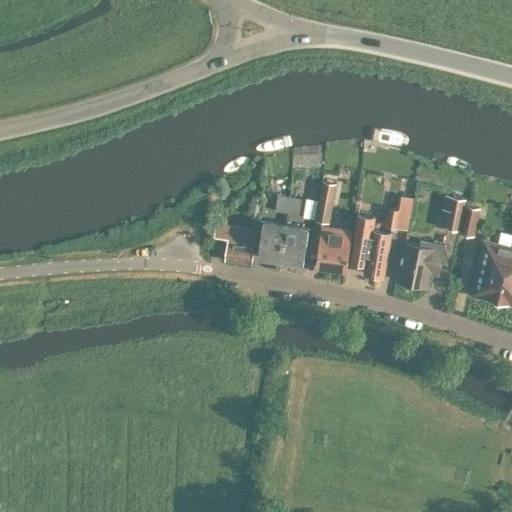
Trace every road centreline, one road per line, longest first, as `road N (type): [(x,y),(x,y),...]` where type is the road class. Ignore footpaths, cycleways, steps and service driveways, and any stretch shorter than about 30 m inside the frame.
road 1 (residential): [(191,264),(361,294),(511,342)]
road 2 (tertiary): [(221,58),(0,128)]
road 3 (tertiary): [(511,75),(303,32)]
road 4 (unclassified): [(0,272),(191,264)]
